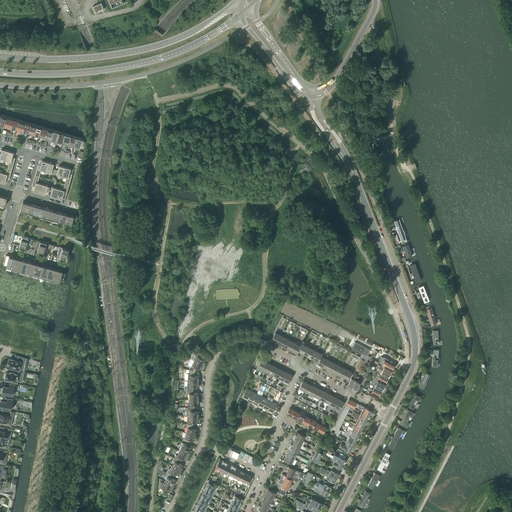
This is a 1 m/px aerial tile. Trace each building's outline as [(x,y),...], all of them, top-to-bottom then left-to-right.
[(101,2),(93,6),(95,13),(104,9),(101,2)] [(10,128),(13,119),(7,117),(4,126),(10,128)] [(16,130),(18,121),(13,119),(10,128),(16,130)] [(22,131),(24,122),(18,121),(16,130),(22,131)] [(27,133),(30,124),(24,122),(22,131),(27,133)] [(33,135),(36,126),(30,124),(27,133),(33,135)] [(39,136),(42,127),(36,126),(33,135),(39,136)] [(45,138),(47,129),(42,127),(39,136),(45,138)] [(51,140),(53,131),(47,129),(45,138),(51,140)] [(56,141),(59,132),(53,131),(51,140),(56,141)] [(62,143),(65,134),(59,132),(56,141),(62,143)] [(68,145),(71,135),(65,134),(62,143),(68,145)] [(74,146),(76,137),(71,135),(68,145),(74,146)] [(82,139),(76,137),(74,146),(80,148),(82,139)] [(14,152),(8,151),(5,160),(9,161),(7,167),(12,169),(15,158),(12,157),(14,152)] [(38,164),(35,175),(39,176),(41,170),(45,171),(48,162),(42,160),(41,165),(38,164)] [(54,174),(55,169),(52,168),(54,164),(48,162),(45,171),(54,174)] [(62,176),(65,167),(59,165),(58,170),(55,169),(54,174),(62,176)] [(12,169),(7,167),(6,174),(1,172),(0,177),(0,181),(5,183),(6,179),(9,179),(8,179),(9,179),(12,169)] [(71,169),(65,167),(62,176),(66,177),(65,184),(69,185),(72,174),(69,173),(71,169)] [(39,176),(35,175),(32,186),(34,187),(33,191),(39,193),(42,184),(38,183),(39,176)] [(49,191),(50,186),(42,184),(39,193),(45,195),(46,190),(49,191)] [(69,185),(65,184),(63,190),(59,189),(56,198),(62,199),(63,195),(66,196),(69,185)] [(56,198),(59,189),(50,186),(49,191),(51,191),(50,196),(56,198)] [(23,201),(20,210),(27,212),(29,203),(23,201)] [(36,205),(29,203),(27,212),(33,214),(36,205)] [(42,207),(36,205),(33,214),(40,216),(42,207)] [(48,209),(42,207),(40,216),(46,217),(48,209)] [(55,211),(48,209),(46,217),(52,219),(55,211)] [(61,212),(55,211),(52,219),(59,221),(61,212)] [(68,214),(61,212),(59,221),(65,223),(68,214)] [(74,216),(68,214),(65,223),(70,224),(69,226),(73,227),(75,221),(73,220),(74,216)] [(394,221),(402,244),(406,242),(398,219),(394,221)] [(19,246),(26,247),(28,238),(22,236),(19,246)] [(40,241),(38,241),(35,250),(37,251),(44,253),(45,248),(49,249),(50,248),(51,244),(40,241)] [(402,246),(407,258),(411,256),(407,244),(402,246)] [(62,247),(60,257),(66,259),(69,249),(62,247)] [(15,263),(16,257),(6,254),(3,265),(13,268),(14,266),(15,263)] [(23,259),(16,257),(15,263),(14,266),(13,268),(20,270),(23,259)] [(30,261),(23,259),(20,270),(27,272),(27,270),(28,267),(30,261)] [(412,260),(409,261),(416,282),(420,281),(412,260)] [(36,263),(30,261),(28,267),(27,270),(27,272),(33,274),(36,263)] [(43,265),(36,263),(33,274),(40,276),(43,265)] [(50,267),(43,265),(40,276),(47,278),(47,276),(48,273),(50,267)] [(56,269),(50,267),(48,273),(47,276),(47,278),(53,280),(56,269)] [(63,270),(56,269),(53,280),(60,281),(63,270)] [(418,288),(424,303),(429,301),(423,286),(418,288)] [(426,309),(431,325),(436,324),(431,308),(426,309)] [(276,342),(280,335),(275,332),(271,340),(276,342)] [(281,345),(285,338),(280,335),(276,342),(281,345)] [(286,348),(290,340),(285,338),(281,345),(286,348)] [(292,350),(295,343),(290,340),(286,348),(292,350)] [(351,348),(363,354),(369,357),(373,351),(355,342),(351,348)] [(297,353),(302,343),(301,343),(300,345),(295,343),(292,350),(297,353)] [(303,353),(307,346),(302,343),(297,353),(298,351),(303,353)] [(308,356),(312,349),(307,346),(303,353),(308,356)] [(313,359),(317,351),(312,349),(308,356),(313,359)] [(317,363),(322,354),(317,351),(313,359),(318,361),(317,363)] [(195,361),(204,365),(206,360),(201,358),(202,355),(197,352),(193,360),(194,360),(195,361)] [(322,366),(326,359),(321,356),(322,354),(317,363),(322,366)] [(9,359),(7,367),(22,370),(24,360),(26,361),(27,358),(17,356),(16,360),(9,359)] [(382,364),(384,365),(392,369),(395,363),(388,360),(388,359),(385,357),(382,364)] [(262,369),(266,362),(261,359),(257,367),(262,369)] [(327,369),(331,361),(326,359),(322,366),(327,369)] [(201,370),(204,365),(195,361),(194,360),(191,367),(190,367),(189,370),(195,371),(196,367),(201,370)] [(332,371),(336,364),(331,361),(327,369),(332,371)] [(268,372),(271,365),(266,362),(262,369),(268,372)] [(338,374),(341,367),(336,364),(332,371),(338,374)] [(390,373),(392,369),(384,365),(382,364),(381,366),(378,364),(377,367),(382,370),(382,369),(390,373)] [(273,375),(277,367),(271,365),(268,372),(273,375)] [(278,377),(282,370),(277,367),(273,375),(278,377)] [(343,377),(346,369),(341,367),(338,374),(343,377)] [(390,373),(382,369),(382,370),(377,367),(375,371),(388,378),(390,373)] [(352,372),(346,369),(343,377),(348,379),(352,372)] [(10,373),(6,372),(6,373),(5,373),(4,378),(5,378),(5,379),(20,382),(21,375),(23,376),(23,371),(15,370),(14,373),(10,372),(10,373)] [(189,380),(199,381),(200,376),(194,375),(195,371),(189,370),(188,373),(188,380),(189,380)] [(283,380),(287,373),(282,370),(278,377),(283,380)] [(378,378),(386,382),(388,378),(375,371),(374,371),(373,373),(372,375),(378,378)] [(425,372),(417,390),(421,392),(429,374),(425,372)] [(292,375),(287,373),(283,380),(288,382),(292,375)] [(352,387),(358,376),(356,376),(353,375),(347,385),(352,387)] [(372,381),(383,386),(386,382),(378,378),(372,375),(372,376),(374,376),(372,379),(372,381)] [(360,377),(358,376),(352,387),(356,389),(360,382),(358,381),(359,378),(360,379),(360,377)] [(187,390),(193,390),(193,386),(199,387),(199,381),(189,380),(188,380),(187,386),(187,390)] [(381,391),(383,386),(372,381),(370,380),(369,382),(375,385),(374,387),(381,391)] [(304,390),(308,383),(302,381),(299,388),(304,390)] [(309,393),(313,386),(308,383),(304,390),(309,393)] [(14,385),(10,384),(9,387),(3,386),(2,393),(12,395),(14,388),(14,385)] [(314,396),(318,388),(313,386),(309,393),(314,396)] [(379,396),(381,391),(374,387),(372,389),(368,387),(367,390),(379,396)] [(247,400),(251,391),(246,388),(242,397),(247,400)] [(319,398),(323,391),(318,388),(314,396),(319,398)] [(193,390),(187,390),(187,393),(189,393),(189,399),(199,398),(199,393),(193,393),(193,390)] [(377,400),(379,396),(367,390),(367,391),(369,392),(367,395),(377,400)] [(252,402),(256,394),(251,391),(247,400),(252,402)] [(324,401),(328,394),(323,391),(319,398),(324,401)] [(415,393),(408,407),(413,409),(420,396),(415,393)] [(257,405),(262,396),(256,394),(252,402),(257,405)] [(329,404),(333,396),(328,394),(324,401),(329,404)] [(262,408),(267,399),(262,396),(257,405),(262,408)] [(334,406),(338,399),(333,396),(329,404),(334,406)] [(13,400),(7,398),(6,402),(1,400),(0,403),(0,407),(11,410),(12,403),(13,400)] [(200,404),(199,398),(189,399),(190,404),(188,404),(188,407),(194,407),(194,404),(200,404)] [(267,410),(272,402),(267,399),(262,408),(267,410)] [(343,402),(338,399),(334,406),(340,409),(343,402)] [(351,407),(353,409),(356,403),(348,399),(345,405),(351,407)] [(277,404),(272,402),(267,410),(272,413),(277,404)] [(362,409),(360,413),(368,416),(368,415),(369,416),(370,415),(370,414),(370,413),(370,412),(370,410),(359,404),(357,407),(360,409),(360,408),(362,409)] [(189,416),(199,417),(200,411),(194,411),(194,407),(188,407),(188,413),(187,416),(189,416)] [(291,416),(294,410),(289,407),(286,413),(291,416)] [(407,409),(400,424),(407,428),(414,413),(407,409)] [(297,419),(300,413),(294,410),(291,416),(297,419)] [(4,414),(0,413),(0,420),(5,421),(4,424),(11,426),(13,412),(5,411),(4,414)] [(366,420),(368,416),(360,413),(359,415),(353,412),(352,413),(366,420)] [(302,422),(305,416),(300,413),(297,419),(302,422)] [(366,420),(352,413),(351,415),(354,417),(353,420),(356,421),(363,425),(364,425),(365,425),(365,423),(365,422),(366,420)] [(186,424),(192,425),(193,422),(199,422),(199,417),(189,416),(187,416),(187,421),(186,424)] [(307,425),(310,419),(305,416),(302,422),(307,425)] [(313,427),(316,422),(310,419),(307,425),(313,427)] [(361,430),(363,425),(356,421),(355,424),(348,420),(347,422),(348,423),(361,430)] [(318,430),(321,424),(316,422),(313,427),(318,430)] [(361,430),(348,423),(347,426),(352,428),(351,430),(359,434),(361,430)] [(192,428),(192,425),(186,424),(186,427),(188,428),(186,433),(196,435),(197,430),(192,428)] [(326,427),(321,424),(318,430),(323,433),(326,427)] [(3,427),(2,430),(0,429),(0,436),(10,439),(12,429),(3,427)] [(398,428),(388,446),(393,449),(403,430),(398,428)] [(356,439),(359,434),(351,430),(349,429),(347,431),(345,430),(344,432),(356,439)] [(195,440),(196,435),(186,433),(185,432),(184,437),(183,437),(182,440),(188,442),(189,439),(195,440)] [(297,432),(295,437),(303,441),(305,436),(297,432)] [(354,443),(356,439),(344,432),(343,434),(348,437),(347,439),(354,443)] [(10,439),(0,436),(0,447),(8,449),(10,439)] [(301,445),(303,441),(295,437),(293,441),(301,445)] [(352,448),(354,443),(347,439),(345,442),(342,440),(341,442),(352,448)] [(298,450),(301,445),(293,441),(290,446),(298,450)] [(349,452),(352,448),(341,442),(339,445),(339,444),(338,446),(335,445),(334,448),(341,452),(343,449),(349,452)] [(179,451),(180,451),(188,455),(191,451),(186,448),(187,445),(181,443),(180,446),(181,446),(179,451)] [(296,454),(298,450),(290,446),(288,450),(296,454)] [(294,459),(296,454),(288,450),(286,455),(294,459)] [(186,460),(188,455),(180,451),(177,456),(176,455),(174,458),(179,460),(181,458),(186,460)] [(322,454),(317,451),(314,457),(319,460),(322,454)] [(325,455),(334,460),(343,464),(344,463),(345,463),(346,461),(345,460),(346,460),(344,459),(346,456),(340,453),(338,456),(334,454),(333,456),(326,452),(325,455)] [(386,452),(377,469),(381,471),(390,455),(386,452)] [(292,464),(294,459),(286,455),(284,460),(292,464)] [(178,463),(179,460),(174,458),(173,461),(174,462),(172,466),(181,470),(183,466),(178,463)] [(220,470),(224,462),(219,460),(215,468),(220,470)] [(343,464),(334,460),(332,464),(341,469),(341,468),(342,469),(343,466),(343,464)] [(225,473),(229,465),(224,462),(220,470),(225,473)] [(181,470),(172,466),(171,465),(170,468),(169,468),(168,470),(167,473),(172,475),(173,473),(179,475),(181,470)] [(229,475),(233,467),(229,465),(225,473),(229,475)] [(234,477),(238,469),(233,467),(229,475),(234,477)] [(300,472),(289,467),(285,475),(292,478),(294,479),(295,477),(297,478),(300,472)] [(323,468),(322,470),(336,478),(337,476),(338,477),(339,474),(338,474),(339,473),(331,469),(330,471),(323,468)] [(238,479),(242,471),(238,469),(234,477),(238,479)] [(336,478),(322,470),(321,473),(327,476),(325,480),(325,481),(330,483),(331,481),(334,482),(334,481),(335,482),(336,480),(336,479),(336,478)] [(243,482),(247,474),(242,471),(238,479),(243,482)] [(171,478),(172,475),(167,473),(165,475),(167,476),(165,481),(174,485),(176,481),(171,478)] [(252,476),(247,474),(243,482),(248,484),(252,476)] [(285,475),(282,474),(279,479),(280,480),(290,484),(292,478),(285,475)] [(374,476),(369,485),(372,487),(377,478),(374,476)] [(287,489),(290,484),(280,480),(279,479),(278,483),(282,484),(281,487),(287,489)] [(171,490),(174,485),(165,481),(164,483),(162,482),(161,484),(160,483),(158,487),(165,490),(166,488),(171,490)] [(330,483),(325,481),(323,484),(318,481),(317,485),(329,491),(332,487),(328,485),(329,482),(330,483)] [(208,482),(206,487),(214,491),(216,486),(208,482)] [(329,491),(317,485),(314,490),(319,493),(320,492),(327,496),(329,491)] [(212,495),(214,491),(206,487),(204,492),(212,495)] [(287,489),(281,487),(279,492),(283,495),(285,495),(286,494),(286,491),(287,489)] [(268,489),(265,493),(273,497),(276,493),(268,489)] [(365,491),(358,506),(362,508),(370,493),(365,491)] [(210,500),(212,495),(204,492),(202,496),(210,500)] [(273,497),(265,493),(263,498),(271,502),(273,497)] [(234,495),(232,500),(240,504),(243,499),(234,495)] [(207,505),(210,500),(202,496),(199,501),(207,505)] [(306,501),(313,505),(321,508),(323,504),(312,498),(311,498),(310,499),(304,496),(303,499),(306,501)] [(271,502),(263,498),(261,502),(269,506),(271,502)] [(305,504),(296,499),(294,503),(298,505),(303,508),(306,509),(307,507),(311,509),(317,511),(318,511),(321,508),(313,505),(306,501),(305,504)] [(238,508),(240,504),(232,500),(230,504),(238,508)] [(205,509),(207,505),(199,501),(197,505),(205,509)] [(267,511),(269,506),(261,502),(259,507),(267,511)]
